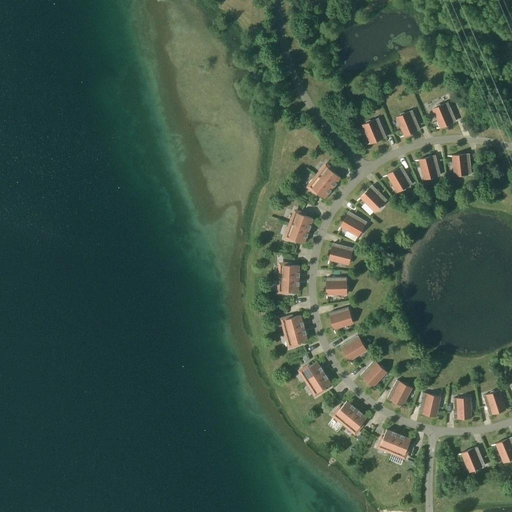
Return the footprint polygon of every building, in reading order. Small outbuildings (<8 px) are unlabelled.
[(456,121),(448,102),(442,105),(440,103),(436,105),(436,107),(434,108),(441,126),(436,129),(456,121)] [(398,116),(405,134),(400,137),(420,129),(412,110),(406,113),(404,112),(400,113),(400,115),(398,116)] [(366,121),(366,123),(364,124),(371,142),(366,145),(386,137),(379,118),(372,121),(370,120),(366,121)] [(456,175),(458,175),(459,177),(464,176),(464,174),(472,174),(470,154),(448,156),(448,157),(454,156),(456,175)] [(425,179),(428,178),(429,180),(433,179),(434,177),(441,175),(436,155),(415,161),(420,160),(425,179)] [(319,177),(333,188),(341,177),(334,172),(336,170),(330,166),(329,168),(327,166),(319,177)] [(383,177),(389,174),(398,191),(400,190),(402,191),(406,189),(406,187),(412,183),(402,166),(383,177)] [(325,198),(333,188),(319,177),(311,187),(312,188),(311,190),(317,194),(318,193),(325,198)] [(358,201),(362,197),(376,211),(377,209),(379,209),(382,207),(382,205),(387,199),(372,185),(357,201),(358,201)] [(292,224),(309,231),(313,218),(306,215),(306,213),(299,211),(299,213),(297,212),(292,224)] [(339,231),(342,226),(359,235),(360,233),(362,233),(364,229),(363,228),(366,221),(349,211),(338,231),(339,231)] [(304,243),(309,231),(292,224),(288,237),(290,237),(289,239),(296,242),(297,240),(304,243)] [(353,256),(351,255),(353,248),(333,243),(328,264),(330,258),(349,263),(349,261),(351,260),(353,256)] [(281,278),(299,278),(300,265),(291,265),(292,263),(284,262),(284,265),(282,265),(281,278)] [(349,285),(347,284),(347,277),(326,278),(327,299),(327,293),(347,293),(347,291),(349,289),(349,285)] [(298,291),(299,278),(281,278),(281,291),(283,291),(283,293),(290,293),(290,291),(298,291)] [(353,322),(352,320),(353,318),(352,314),(350,314),(348,307),(329,313),(335,334),(336,334),(334,328),(353,322)] [(287,332),(304,328),(301,315),(293,317),(292,315),(285,317),(286,319),(284,319),(287,332)] [(308,340),(304,328),(287,332),(291,345),(293,344),(293,346),(300,344),(300,342),(308,340)] [(340,346),(349,360),(352,365),(353,364),(349,359),(366,349),(365,347),(366,345),(364,341),(362,342),(358,335),(340,346)] [(377,390),(373,385),(386,371),(384,369),(384,367),(381,365),(379,365),(374,360),(360,375),(377,390)] [(324,372),(317,361),(310,366),(309,364),(303,368),(304,370),(302,371),(309,382),(324,372)] [(324,388),(331,383),(324,372),(309,382),(316,393),(318,392),(319,393),(325,389),(324,388)] [(404,401),(411,387),(409,386),(409,384),(405,382),(403,383),(397,380),(387,398),(407,408),(407,407),(402,405),(404,401)] [(490,394),(483,396),(489,415),(510,408),(504,409),(498,391),(496,392),(494,390),(490,391),(490,394)] [(431,394),(424,393),(419,413),(441,417),(435,415),(439,396),(437,396),(436,394),(432,393),(431,394)] [(461,398),(453,398),(454,418),(476,417),(470,417),(469,398),(467,398),(465,396),(461,396),(461,398)] [(346,423),(357,409),(347,401),(341,407),(340,406),(335,411),(337,413),(335,414),(346,423)] [(367,417),(357,409),(346,423),(356,431),(357,429),(359,431),(363,425),(362,424),(367,417)] [(392,450),(399,434),(387,429),(384,437),(382,436),(379,443),(381,444),(380,446),(392,450)] [(408,447),(411,439),(399,434),(392,450),(404,455),(405,453),(407,454),(410,447),(408,447)] [(505,462),(507,461),(509,462),(511,460),(511,437),(492,446),(497,444),(505,462)] [(470,471),(473,470),(474,471),(478,470),(478,468),(485,465),(477,447),(457,455),(457,456),(463,453),(470,471)]
